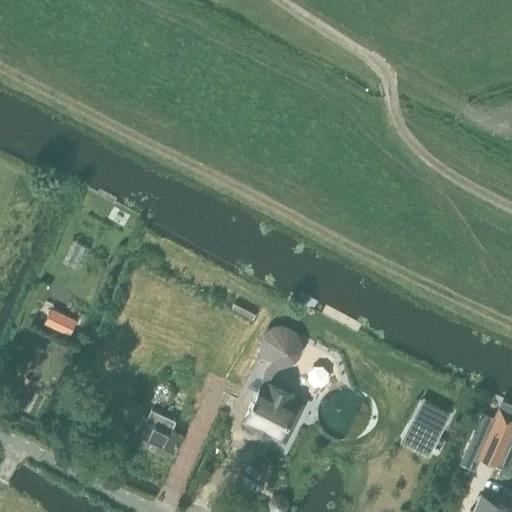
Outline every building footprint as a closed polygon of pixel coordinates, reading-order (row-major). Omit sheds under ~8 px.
[(51,308),(44,321),(69,333),(76,320),(51,308)] [(180,311),(167,336),(225,365),(237,340),(180,311)] [(265,429),(279,437),(287,423),(283,421),(287,413),(289,414),(296,400),(286,395),(284,390),(273,384),(271,387),(260,382),(242,418),(254,424),(256,420),(266,425),(265,429)] [(421,400),(411,417),(440,432),(449,414),(421,400)] [(171,428),(175,419),(152,408),(148,417),(143,415),(132,437),(170,456),(181,433),(171,428)] [(478,423),(461,461),(474,467),(479,455),(497,463),(508,437),(490,429),(478,423)] [(273,495),(270,501),(271,507),(277,510),(283,509),(287,503),(285,497),(279,493),(273,495)] [(507,511),(510,508),(480,494),(474,509),(469,507),(466,511),(507,511)]
